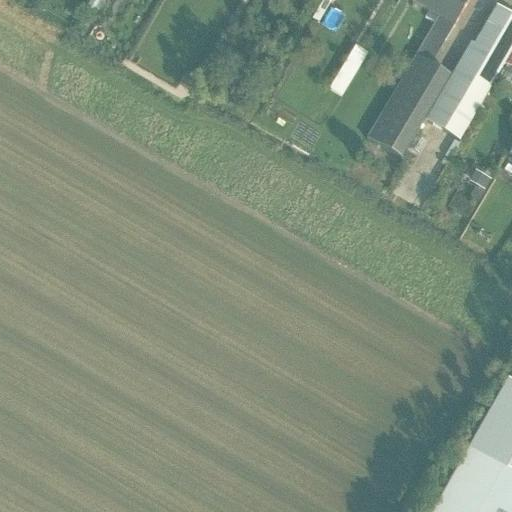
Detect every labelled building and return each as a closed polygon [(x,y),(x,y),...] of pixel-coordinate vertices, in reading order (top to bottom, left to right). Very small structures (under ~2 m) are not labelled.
[(438,17),(447,0),(414,0),(413,2),(438,17)] [(440,18),(430,33),(446,43),(471,0),(447,0),(438,17),(440,18)] [(511,15),(498,8),(476,45),(472,43),(452,78),(426,121),(461,142),(511,54),(511,15)] [(426,19),(436,25),(440,18),(438,17),(430,12),(426,19)] [(416,57),(367,140),(403,161),(426,121),(452,78),(432,67),(416,57)] [(344,95),(362,64),(351,58),(332,89),(344,95)] [(185,75),(181,83),(189,88),(190,89),(192,86),(195,81),(185,75)] [(474,189),(470,197),(478,202),(482,194),(474,189)] [(511,511),(511,476),(470,453),(436,511),(511,511)]
